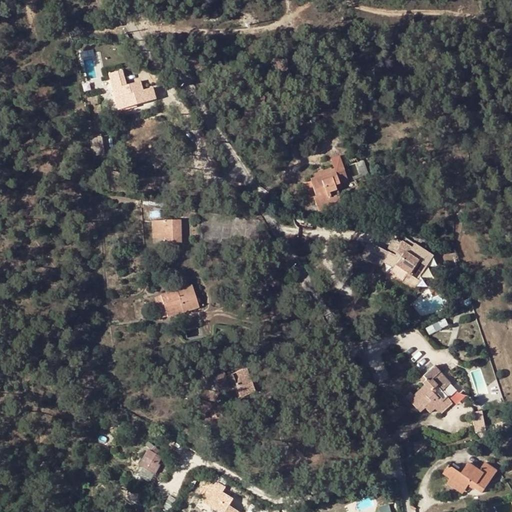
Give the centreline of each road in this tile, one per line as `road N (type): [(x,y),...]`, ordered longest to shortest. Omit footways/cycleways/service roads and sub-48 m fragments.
road 1 (unclassified): [(129,0),(359,369),(405,511)]
road 2 (track): [(316,0),(273,27),(149,29)]
road 3 (track): [(468,14),(379,11),(335,0)]
